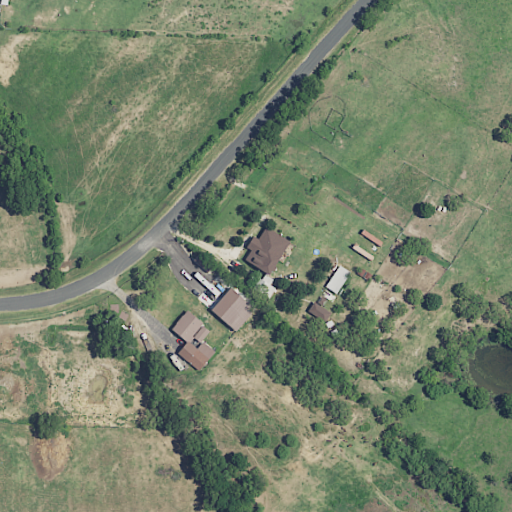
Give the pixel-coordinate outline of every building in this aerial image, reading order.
[(290,242),(266,226),(257,239),(253,236),(246,247),(251,250),(244,260),(268,276),(290,242)] [(351,273),(339,265),(325,286),(337,294),(351,273)] [(211,308),(236,330),(253,311),(229,289),(211,308)] [(331,314),(315,301),(307,311),(323,324),(331,314)] [(177,356),(201,371),(214,350),(202,342),(211,329),(184,312),(171,332),(186,341),(177,356)]
